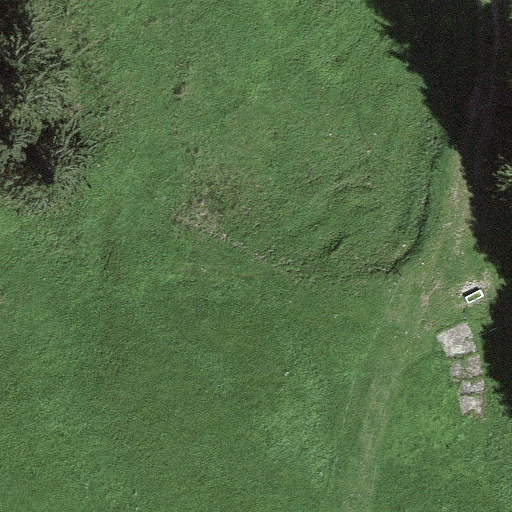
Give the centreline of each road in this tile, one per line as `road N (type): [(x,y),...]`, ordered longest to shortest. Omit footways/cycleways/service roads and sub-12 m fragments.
road 1 (track): [(349,511),(424,313),(481,123)]
road 2 (track): [(511,301),(494,244),(481,123),(486,0)]
